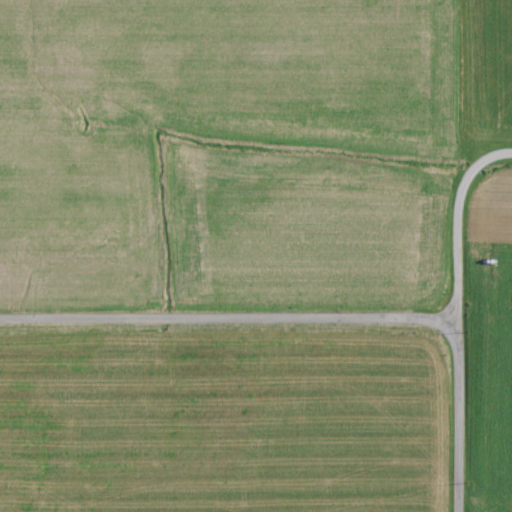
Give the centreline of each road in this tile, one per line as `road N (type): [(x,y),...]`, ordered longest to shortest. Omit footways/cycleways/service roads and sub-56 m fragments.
road 1 (residential): [(0,321),(458,321)]
road 2 (residential): [(457,511),(458,321)]
